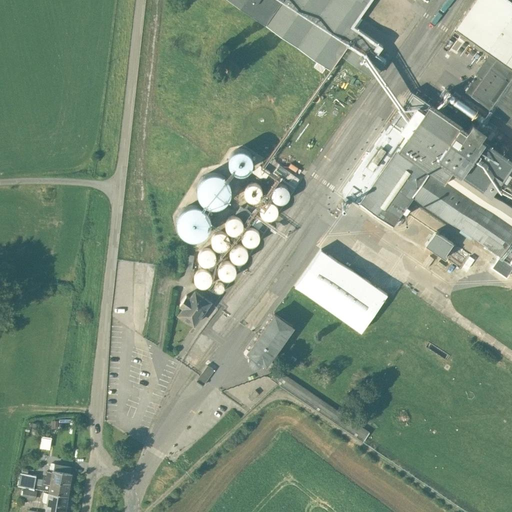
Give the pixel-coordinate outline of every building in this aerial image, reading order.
[(234,0),(330,67),(340,52),(374,76),(386,58),(378,52),(383,44),(377,40),(353,24),(369,0),(234,0)] [(408,134),(364,198),(403,225),(418,203),(502,262),(511,246),(511,204),(498,195),(506,184),(511,188),(511,0),(476,0),(458,26),(495,52),(468,91),(511,121),(511,153),(491,139),(495,133),(481,122),(474,132),(415,91),(392,123),(408,134)] [(246,147),(245,167),(263,167),(264,148),(246,147)] [(281,163),(278,166),(287,172),(286,174),(296,182),(300,178),(281,163)] [(215,205),(242,196),(233,169),(206,177),(215,205)] [(268,181),(246,181),(247,198),(269,198),(268,181)] [(279,186),(284,199),(298,194),(293,181),(279,186)] [(279,197),(266,207),(273,218),(287,208),(279,197)] [(191,233),(218,234),(219,204),(192,203),(191,233)] [(247,230),(247,215),(236,214),(235,230),(247,230)] [(250,230),(258,242),(267,236),(259,224),(250,230)] [(456,276),(466,283),(483,256),(473,251),(469,258),(455,250),(459,244),(437,231),(428,245),(450,259),(453,255),(464,262),(456,276)] [(369,333),(396,292),(321,243),(294,285),(369,333)] [(250,244),(239,246),(241,258),(252,257),(250,244)] [(230,258),(226,273),(237,277),(242,262),(230,258)] [(201,270),(201,283),(212,284),(213,270),(201,270)] [(179,314),(198,327),(214,302),(196,290),(179,314)] [(278,315),(249,354),(267,368),(296,328),(278,315)] [(211,361),(200,380),(206,384),(218,365),(211,361)] [(43,435),(42,446),(51,447),(52,436),(43,435)] [(53,470),(47,511),(48,511),(67,511),(74,473),(53,470)] [(24,497),(38,498),(38,488),(24,487),(24,497)]
